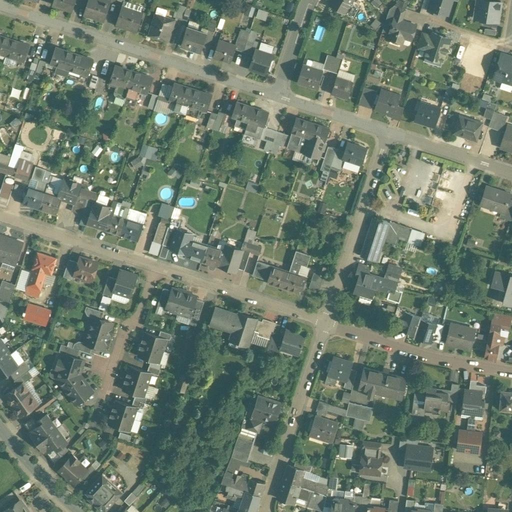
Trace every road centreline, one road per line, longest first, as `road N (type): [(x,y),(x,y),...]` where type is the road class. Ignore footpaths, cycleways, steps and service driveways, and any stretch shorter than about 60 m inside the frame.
road 1 (residential): [(0,215),(326,324)]
road 2 (residential): [(0,4),(275,94)]
road 3 (residential): [(387,131),(326,324)]
road 4 (residential): [(326,324),(264,511)]
road 5 (residential): [(326,324),(434,358),(511,371)]
road 6 (residential): [(387,131),(511,172)]
